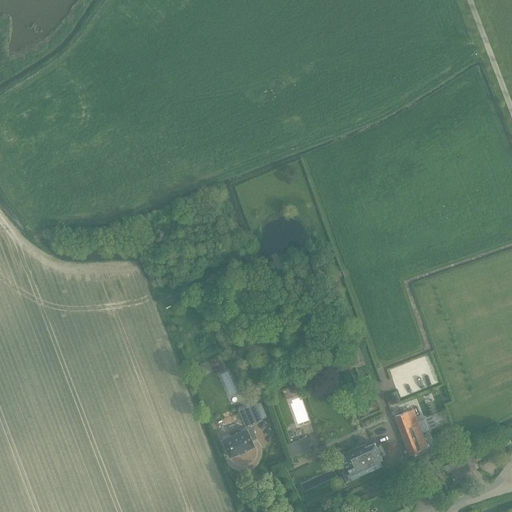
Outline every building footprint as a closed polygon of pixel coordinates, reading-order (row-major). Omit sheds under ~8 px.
[(332,359),(337,373),(360,365),(356,352),(332,359)] [(395,382),(400,396),(440,382),(430,354),(390,368),(395,381),(395,382)] [(285,388),(287,396),(296,394),(294,386),(285,388)] [(244,408),(251,425),(262,420),(255,404),(244,408)] [(394,416),(409,455),(428,447),(413,409),(394,416)] [(231,436),(222,440),(230,457),(239,453),(240,454),(246,451),(245,450),(255,446),(252,440),(257,438),(252,428),(248,430),(247,429),(238,433),(237,429),(229,432),(231,436)] [(483,448),(476,451),(479,457),(486,454),(511,443),(507,435),(482,446),(483,448)] [(290,457),(311,450),(307,437),(285,444),(290,457)] [(344,471),(343,472),(347,480),(381,465),(379,460),(382,459),(380,456),(377,448),(375,443),(374,443),(365,447),(346,456),(351,467),(348,468),(348,469),(344,471)] [(473,476),(465,459),(457,463),(456,461),(445,466),(448,474),(450,473),(455,484),(473,476)]
